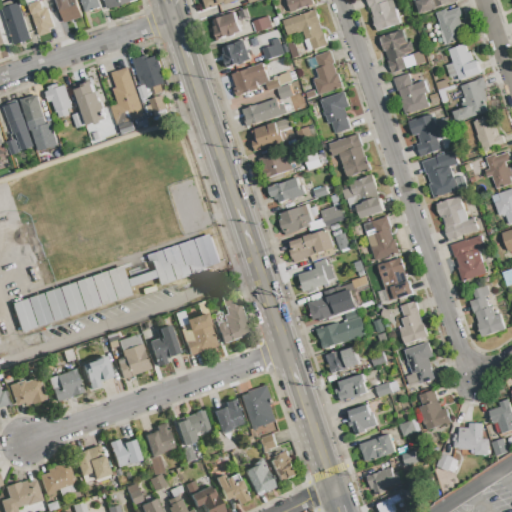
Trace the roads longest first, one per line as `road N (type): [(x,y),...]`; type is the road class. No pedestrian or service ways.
road 1 (residential): [(341,0),(470,383)]
road 2 (secondary): [(286,352),(189,67)]
road 3 (residential): [(19,441),(286,352)]
road 4 (residential): [(0,79),(173,21)]
